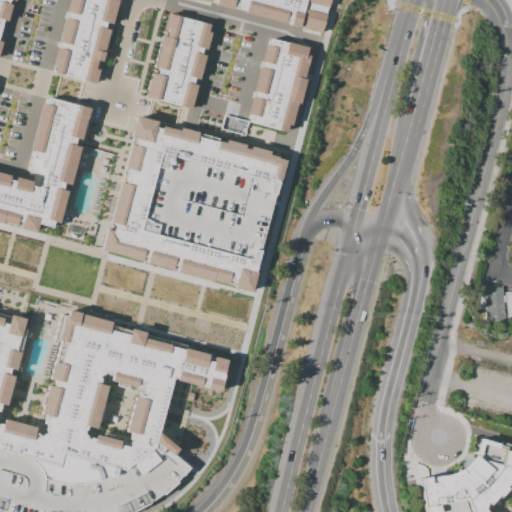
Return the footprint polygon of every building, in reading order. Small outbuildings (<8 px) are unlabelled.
[(0,0),(0,31),(2,20),(7,21),(8,14),(14,0),(0,0)] [(116,0),(67,0),(57,45),(56,45),(50,73),(95,83),(108,27),(111,27),(116,0)] [(198,0),(299,0),(291,32),(197,6),(198,0)] [(211,24),(190,109),(167,103),(144,97),(166,12),(211,24)] [(245,121),(263,38),(306,49),(290,132),(267,125),(245,121)] [(0,225),(34,232),(36,224),(42,226),(59,223),(65,190),(70,183),(78,145),(79,145),(86,107),(41,98),(26,172),(42,175),(40,182),(0,174),(0,225)] [(219,129),(243,135),(247,121),(222,115),(219,129)] [(249,291),(283,156),(155,124),(155,121),(134,116),(128,141),(129,141),(120,180),(119,180),(107,226),(105,226),(99,251),(144,262),(144,263),(172,270),(172,272),(249,291)] [(479,289),(501,286),(505,324),(499,324),(498,322),(487,323),(485,310),(481,310),(479,289)] [(511,316),(506,317),(504,303),(503,303),(502,296),(503,295),(503,292),(511,291),(511,316)] [(63,318),(39,430),(0,421),(0,418),(22,318),(0,312),(0,459),(99,482),(161,450),(157,466),(173,482),(189,467),(157,434),(169,380),(218,391),(227,354),(63,318)] [(511,511),(511,447),(476,438),(472,454),(459,469),(451,472),(444,475),(416,479),(420,507),(459,500),(462,511),(511,511)] [(421,511),(420,507),(459,500),(462,511),(421,511)]
